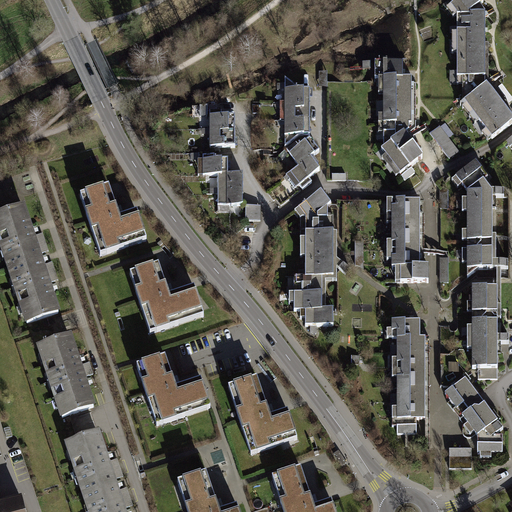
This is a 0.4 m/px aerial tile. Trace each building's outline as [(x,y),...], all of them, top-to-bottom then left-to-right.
[(481,0),(459,0),(451,7),(457,15),(457,78),(463,78),(463,100),(492,139),(511,124),(511,119),(485,84),(485,12),(480,5),(483,2),(481,0)] [(403,64),(375,64),(375,80),(384,80),(383,148),(381,150),(405,181),(415,173),(411,168),(423,158),(405,134),(409,131),(409,125),(411,125),(411,79),(403,79),(403,64)] [(328,73),(320,73),(320,88),(328,88),(328,73)] [(285,147),(300,136),(310,136),(310,126),(310,114),(310,100),(310,90),(300,90),(285,79),(285,147)] [(221,112),(210,112),(210,148),(235,148),(235,141),(235,128),(235,117),(221,117),(221,112)] [(440,127),(430,135),(450,160),(460,153),(440,127)] [(296,144),(287,151),(299,167),(290,173),(303,190),(312,183),(309,179),(320,171),(315,165),(311,159),(319,152),(315,146),(310,140),(299,148),(296,144)] [(215,156),(203,156),(203,176),(218,176),(218,206),(243,206),(243,198),(243,186),(243,175),(228,175),(228,169),(228,161),(215,161),(215,156)] [(475,161),(453,176),(465,191),(465,262),(466,268),(492,268),(507,268),(508,260),(492,258),(492,189),(481,176),(485,173),(475,161)] [(108,187),(80,197),(100,257),(145,242),(136,214),(119,219),(108,187)] [(505,190),(494,191),(495,199),(506,198),(505,190)] [(321,192),(298,209),(306,218),(306,277),(294,277),(294,312),(305,312),(305,327),(333,326),(333,310),(322,310),(322,278),(333,278),(333,217),(328,217),(328,207),(331,205),(321,192)] [(418,199),(384,199),(384,266),(393,266),(393,281),(427,281),(426,265),(419,265),(418,199)] [(258,206),(245,206),(245,222),(258,222),(258,206)] [(0,215),(0,252),(1,255),(35,244),(31,232),(23,208),(0,215)] [(1,255),(13,291),(47,279),(41,260),(35,244),(1,255)] [(448,258),(440,258),(440,282),(448,282),(448,258)] [(157,264),(128,274),(150,335),(202,317),(192,289),(168,297),(157,264)] [(13,291),(25,326),(59,315),(51,289),(47,279),(13,291)] [(498,319),(498,290),(473,290),(473,319),(498,319)] [(497,378),(498,319),(473,319),(473,370),(479,370),(479,378),(497,378)] [(419,320),(393,320),(391,320),(392,426),(397,426),(397,433),(414,433),(414,421),(426,420),(425,338),(419,338),(419,320)] [(35,349),(47,385),(82,374),(78,362),(70,337),(35,349)] [(510,346),(510,338),(500,338),(500,346),(510,346)] [(165,354),(134,364),(154,426),(209,409),(199,379),(175,386),(165,354)] [(47,385),(59,421),(94,410),(85,384),(82,374),(47,385)] [(250,456),(297,440),(286,410),(270,416),(256,377),(226,387),(250,456)] [(464,380),(445,393),(450,401),(448,403),(457,414),(460,419),(463,417),(466,424),(462,428),(462,432),(464,436),(471,439),(478,436),(479,457),(491,457),(491,452),(501,451),(501,435),(495,434),(494,432),(502,427),(495,420),(479,399),(472,389),(464,380)] [(428,421),(418,422),(419,438),(429,437),(428,421)] [(10,427),(4,428),(7,438),(13,436),(10,427)] [(63,442),(75,479),(109,467),(106,459),(97,430),(63,442)] [(472,449),(449,449),(449,470),(472,470),(472,449)] [(338,450),(333,454),(341,467),(347,464),(338,450)] [(75,479),(85,511),(96,511),(121,504),(116,487),(109,467),(75,479)] [(271,477),(282,511),(334,511),(331,501),(313,507),(300,467),(271,477)] [(177,482),(186,511),(238,511),(236,504),(218,510),(206,472),(177,482)] [(0,511),(25,511),(22,496),(0,501),(0,511)]
